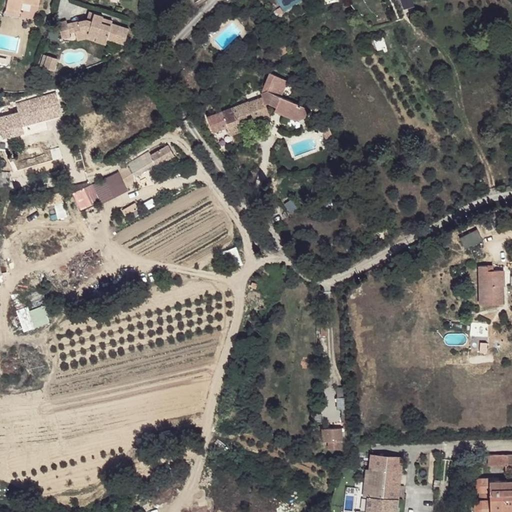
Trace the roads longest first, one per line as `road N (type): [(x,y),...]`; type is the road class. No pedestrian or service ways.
road 1 (residential): [(511,195),(485,198),(353,272),(312,281),(282,259),(253,261),(243,223),(174,140),(53,183),(20,174),(25,161),(48,149)]
road 2 (unknown): [(208,0),(164,54),(165,73),(257,210),(277,258)]
